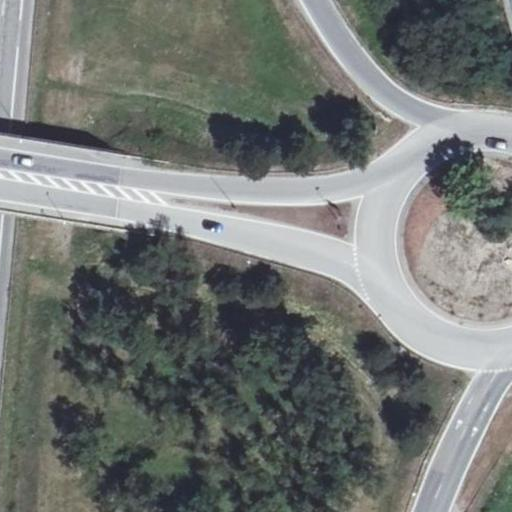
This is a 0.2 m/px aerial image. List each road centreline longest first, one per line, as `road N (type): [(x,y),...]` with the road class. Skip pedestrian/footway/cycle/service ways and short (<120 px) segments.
road 1 (secondary): [(394,176),(309,193),(200,190),(142,198)]
road 2 (secondary): [(142,198),(187,223),(380,275)]
road 3 (motorway): [(462,131),(379,87),(315,0)]
road 4 (motorway): [(433,511),(508,348)]
road 5 (secondary): [(380,275),(399,310),(430,336),(468,349),(508,348)]
road 6 (secondary): [(0,174),(142,198)]
